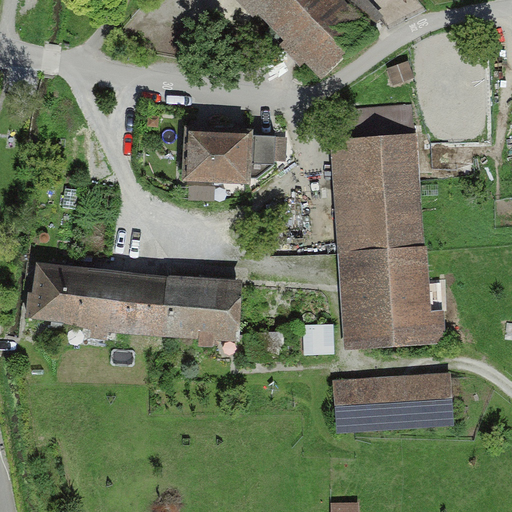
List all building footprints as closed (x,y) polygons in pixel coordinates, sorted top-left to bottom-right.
[(362,32),(332,0),(240,0),(313,77),(362,32)] [(275,137),(179,135),(177,188),(244,192),(272,167),(275,137)] [(410,142),(331,148),(346,345),(426,339),(410,142)] [(232,290),(27,274),(23,325),(228,341),(232,290)] [(338,352),(338,327),(310,327),(310,353),(338,352)] [(434,388),(341,397),(345,443),(438,435),(434,388)]
